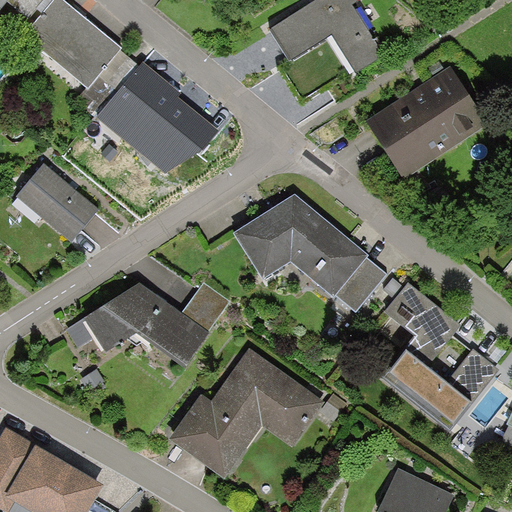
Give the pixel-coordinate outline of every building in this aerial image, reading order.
[(0,0),(0,11),(8,2),(9,0),(0,0)] [(54,0),(9,0),(8,2),(35,24),(54,0)] [(122,49),(62,0),(54,0),(35,24),(24,37),(86,89),(88,91),(121,51),(122,49)] [(357,1),(356,0),(317,0),(270,31),(290,61),(331,35),(356,73),(384,55),(352,5),(357,1)] [(151,76),(121,51),(88,91),(86,89),(78,99),(108,128),(128,103),(151,76)] [(488,125),(451,68),(366,123),(404,180),(488,125)] [(179,95),(152,74),(151,76),(128,103),(142,114),(131,127),(175,163),(204,128),(173,102),(179,95)] [(99,211),(43,165),(16,198),(72,244),(99,211)] [(291,262),(295,196),(234,235),(263,281),(291,262)] [(369,256),(295,196),(291,262),(335,299),(337,296),(367,259),(369,256)] [(387,275),(367,259),(337,296),(357,313),(387,275)] [(204,283),(182,314),(208,333),(230,302),(204,283)] [(182,314),(139,284),(67,330),(79,349),(96,338),(107,353),(136,334),(186,368),(210,334),(208,333),(182,314)] [(415,337),(438,308),(409,285),(385,313),(415,337)] [(461,326),(438,308),(415,337),(404,351),(407,353),(390,374),(454,425),(470,404),(472,405),(499,371),(474,351),(447,385),(427,369),(461,326)] [(325,402),(249,349),(212,402),(202,395),(170,441),(225,480),(263,427),(293,448),(325,402)] [(105,382),(97,370),(81,380),(89,392),(105,382)] [(36,447),(6,429),(0,439),(0,509),(4,511),(9,511),(15,503),(6,498),(36,447)] [(42,511),(69,467),(36,447),(6,498),(15,503),(9,511),(42,511)] [(103,487),(69,467),(42,511),(88,511),(95,500),(103,487)] [(447,511),(455,495),(398,469),(378,511),(447,511)] [(115,511),(95,500),(88,511),(115,511)]
